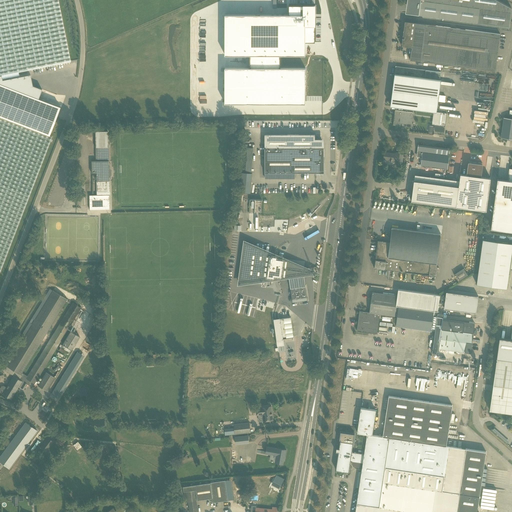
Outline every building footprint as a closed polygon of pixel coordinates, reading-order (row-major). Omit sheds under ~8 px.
[(0,0),(0,75),(1,75),(70,61),(57,0),(0,0)] [(419,15),(509,27),(511,8),(496,0),(407,0),(407,4),(420,6),(419,15)] [(225,55),(250,55),(280,55),(305,55),(305,42),(315,42),(315,5),(289,5),(289,15),(225,15),(225,55)] [(410,60),(495,71),(500,34),(405,21),(404,31),(403,31),(403,32),(403,35),(403,36),(403,38),(402,38),(402,39),(402,43),(402,44),(402,46),(412,48),(412,51),(411,50),(410,60)] [(280,55),(250,55),(250,68),(225,68),(225,103),(305,103),(305,68),(280,68),(280,55)] [(393,86),(439,92),(440,81),(439,81),(440,73),(396,66),(393,86)] [(0,75),(0,116),(49,136),(60,107),(38,99),(41,89),(33,86),(30,74),(2,80),(1,75),(0,75)] [(436,112),(439,92),(393,86),(390,106),(436,112)] [(401,122),(406,123),(406,127),(411,127),(413,113),(395,110),(394,117),(394,118),(394,117),(396,118),(395,125),(400,126),(401,122)] [(0,271),(52,137),(49,136),(0,116),(0,271)] [(511,118),(504,118),(501,138),(511,139),(511,118)] [(265,173),(316,173),(324,173),(324,139),(315,139),(315,134),(265,134),(265,173)] [(419,146),(418,151),(417,156),(422,157),(421,166),(446,169),(447,164),(449,150),(419,146)] [(245,172),(251,172),(253,147),(246,147),(245,172)] [(108,193),(109,193),(108,176),(110,175),(110,170),(108,168),(108,148),(95,148),(95,161),(91,161),(91,174),(96,173),(96,193),(108,193)] [(383,159),(391,160),(391,161),(395,161),(395,164),(401,164),(403,153),(396,152),(396,154),(384,152),(383,159)] [(444,185),(419,181),(414,181),(411,201),(456,207),(481,210),(484,211),(486,211),(490,179),(480,177),(482,165),(469,163),(467,175),(460,174),(459,187),(444,185)] [(491,229),(511,231),(511,168),(509,168),(507,180),(497,179),(491,229)] [(242,173),(240,193),(250,193),(252,173),(244,173),(242,173)] [(251,199),(251,212),(261,213),(261,199),(251,199)] [(438,254),(440,239),(440,234),(392,227),(390,242),(378,241),(377,252),(376,252),(377,252),(376,255),(376,256),(376,260),(375,260),(374,268),(375,268),(435,276),(438,254)] [(511,249),(511,243),(483,240),(477,279),(477,284),(507,289),(507,288),(507,284),(509,274),(509,269),(510,262),(511,249)] [(304,278),(322,275),(244,242),(239,286),(289,280),(304,278)] [(459,280),(467,275),(463,268),(455,273),(459,280)] [(290,288),(292,300),(307,297),(305,286),(290,288)] [(6,387),(3,385),(3,386),(1,386),(0,387),(0,392),(10,399),(18,386),(24,389),(27,384),(29,385),(30,382),(46,391),(55,378),(46,372),(39,383),(36,381),(81,308),(72,302),(32,368),(30,371),(27,376),(22,373),(67,299),(53,290),(6,366),(21,376),(19,379),(13,376),(6,387)] [(397,296),(372,292),(369,312),(360,311),(357,331),(377,334),(380,314),(397,316),(396,326),(431,330),(434,310),(396,305),(397,296)] [(476,313),(478,296),(446,292),(444,309),(476,313)] [(439,349),(470,353),(474,323),(443,319),(443,314),(438,313),(432,353),(438,353),(439,349)] [(287,338),(284,318),(280,319),(280,318),(277,318),(274,319),(277,340),(280,340),(283,339),(287,338)] [(62,344),(71,350),(79,336),(70,331),(62,344)] [(489,411),(494,411),(511,413),(511,339),(499,338),(497,359),(489,411)] [(51,394),(58,398),(83,355),(76,351),(51,394)] [(477,511),(479,510),(478,506),(486,452),(446,446),(452,405),(389,396),(383,436),(372,435),(376,410),(361,408),(357,433),(367,434),(364,454),(352,452),(355,434),(341,432),(340,441),(336,470),(349,472),(350,461),(352,461),(352,464),(353,466),(355,468),(356,468),(357,468),(362,469),(355,511),(477,511)] [(263,421),(273,420),(271,406),(262,407),(262,408),(256,409),(256,415),(263,415),(263,421)] [(234,424),(235,434),(251,433),(250,422),(234,424)] [(36,431),(26,423),(0,456),(0,461),(8,468),(36,431)] [(479,440),(480,438),(471,430),(469,431),(479,440)] [(234,444),(247,443),(246,436),(233,437),(234,444)] [(45,452),(50,446),(53,442),(47,437),(40,447),(45,452)] [(78,441),(73,445),(77,450),(82,447),(78,441)] [(275,463),(282,464),(283,458),(285,458),(286,450),(277,448),(277,449),(267,447),(265,454),(276,456),(275,463)] [(273,481),(281,485),(284,479),(276,475),(273,481)] [(225,480),(227,497),(233,496),(231,480),(231,479),(230,479),(226,480),(225,480)] [(188,502),(189,511),(198,511),(198,508),(196,500),(208,498),(213,502),(228,500),(227,497),(225,480),(210,482),(183,486),(185,502),(188,502)]
